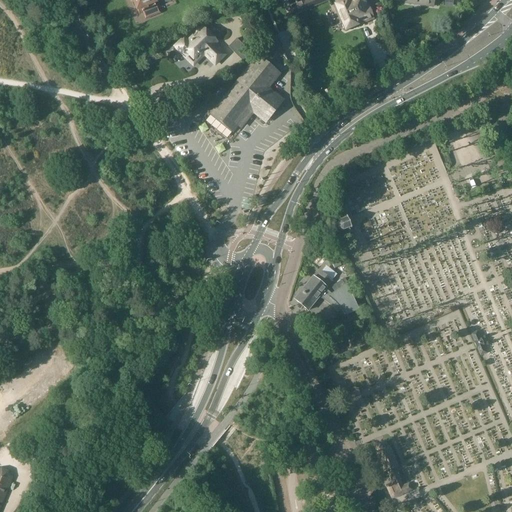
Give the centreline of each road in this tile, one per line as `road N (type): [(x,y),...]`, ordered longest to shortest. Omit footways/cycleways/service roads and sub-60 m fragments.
road 1 (primary): [(507,0),(320,142),(250,252)]
road 2 (primary): [(274,267),(290,208),(329,150),(360,122),(511,34)]
road 3 (unclassified): [(278,306),(324,175),(437,117)]
road 4 (track): [(220,255),(123,102)]
road 5 (primary): [(233,294),(216,367),(179,453)]
road 6 (primary): [(179,453),(210,416),(258,315)]
road 7 (track): [(138,270),(0,271)]
